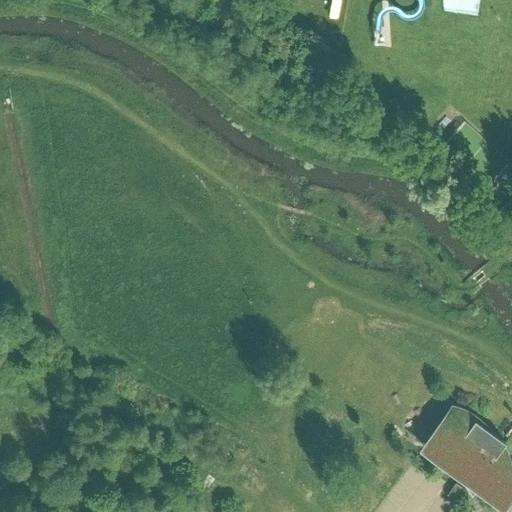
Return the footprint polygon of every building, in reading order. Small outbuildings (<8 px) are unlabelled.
[(251,402),(242,459),(273,463),(273,460),(276,440),(289,446),(295,431),(279,418),(281,406),(251,402)] [(475,486),(501,505),(510,492),(510,491),(510,489),(510,485),(510,480),(510,476),(509,474),(509,469),(508,467),(507,464),(505,459),(504,457),(503,453),(502,451),(500,448),(494,438),(491,435),(489,433),(487,430),(485,428),(482,426),(479,423),(476,421),(474,420),(469,417),(467,416),(464,415),(459,413),(457,412),(456,411),(427,449),(456,472),(470,493),(475,486)] [(281,466),(273,485),(302,496),(306,485),(312,470),(323,479),(333,467),(318,455),(323,442),(295,431),(289,446),(281,466)] [(276,440),(273,460),(281,466),(289,446),(276,440)] [(323,479),(313,491),(327,502),(347,478),(350,474),(333,467),(323,479)] [(312,470),(306,485),(313,491),(323,479),(312,470)] [(347,478),(327,502),(339,511),(342,511),(361,489),(364,485),(347,478)] [(361,489),(342,511),(365,511),(378,497),(361,489)]
